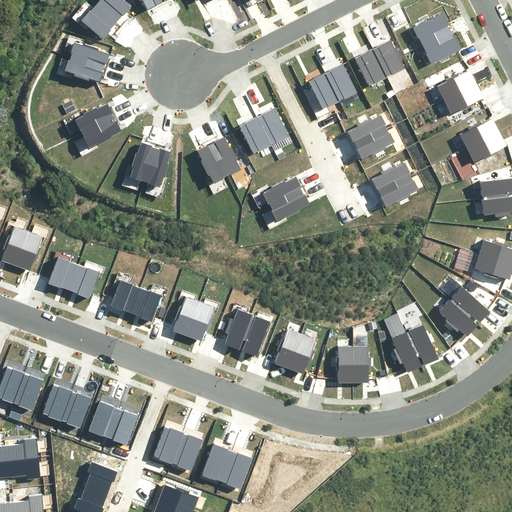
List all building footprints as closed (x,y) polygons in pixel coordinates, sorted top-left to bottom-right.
[(128,0),(97,0),(96,1),(118,18),(122,12),(124,13),(132,3),(128,0)] [(89,8),(80,18),(103,36),(118,18),(96,1),(90,9),(89,8)] [(448,21),(442,9),(411,24),(420,43),(449,29),(446,22),(448,21)] [(452,34),(449,29),(420,43),(430,62),(460,47),(454,33),(452,34)] [(389,37),(371,46),(385,74),(389,71),(390,73),(404,66),(389,37)] [(98,46),(85,42),(84,44),(75,41),(71,51),(73,52),(71,55),(103,65),(104,63),(106,64),(109,52),(97,48),(98,46)] [(359,53),(354,56),(367,83),(372,80),(373,81),(385,75),(385,74),(371,46),(358,52),(359,53)] [(75,71),(75,73),(88,77),(88,76),(100,80),(104,68),(102,67),(103,65),(71,55),(70,58),(69,58),(66,68),(75,71)] [(343,60),(325,69),(339,97),(344,94),(345,96),(358,89),(343,60)] [(437,85),(442,97),(474,82),(467,68),(458,73),(456,71),(444,77),(446,80),(437,85)] [(313,77),(308,79),(322,106),(327,103),(327,104),(340,98),(339,97),(325,69),(313,76),(313,77)] [(471,100),(481,95),(474,82),(442,97),(449,111),(458,107),(459,109),(473,103),(471,100)] [(97,106),(84,111),(85,113),(76,117),(81,127),(82,127),(83,130),(113,116),(113,114),(114,113),(109,102),(98,107),(97,106)] [(275,104),(257,114),(270,141),(275,139),(276,140),(290,133),(275,104)] [(245,121),(240,123),(253,150),(258,148),(259,149),(271,142),(270,141),(257,114),(244,120),(245,121)] [(98,139),(98,141),(111,135),(110,134),(122,128),(116,117),(114,118),(113,116),(83,130),(85,133),(84,134),(88,144),(98,139)] [(357,127),(348,131),(354,145),(375,135),(386,130),(380,116),(371,120),(370,118),(356,124),(357,127)] [(469,127),(460,131),(466,145),(487,136),(498,130),(492,117),(483,121),(482,118),(468,124),(469,127)] [(392,143),(386,130),(375,135),(354,145),(361,159),(371,154),(372,156),(384,151),(383,147),(392,143)] [(504,143),(498,130),(487,136),(466,145),(473,159),(483,154),(484,157),(496,151),(495,147),(504,143)] [(236,158),(238,157),(232,145),(230,145),(225,134),(213,140),(214,142),(212,143),(227,172),(230,171),(231,172),(241,167),(236,158)] [(138,150),(136,150),(132,163),(134,163),(130,175),(142,179),(142,177),(144,178),(155,146),(151,145),(152,144),(141,141),(138,150)] [(202,159),(209,172),(210,171),(215,180),(225,175),(224,174),(227,172),(212,143),(210,144),(210,142),(198,148),(204,159),(202,159)] [(163,173),(167,160),(166,159),(169,150),(158,146),(158,148),(155,146),(144,178),(146,178),(146,180),(158,184),(162,172),(163,173)] [(383,174),(373,179),(380,192),(401,183),(412,178),(406,164),(396,168),(395,166),(382,172),(383,174)] [(484,196),(508,193),(508,189),(511,188),(511,173),(479,177),(481,192),(483,192),(484,196)] [(273,185),(264,189),(270,203),(291,193),(302,188),(296,174),(287,179),(285,176),(272,182),(273,185)] [(417,191),(412,178),(401,183),(380,192),(386,206),(396,202),(397,204),(410,198),(408,195),(417,191)] [(308,201),(302,188),(291,193),(270,203),(277,217),(286,212),(288,214),(300,209),(299,205),(308,201)] [(509,208),(511,207),(511,192),(508,193),(484,196),(481,196),(483,211),(494,210),(494,213),(510,210),(509,208)] [(5,250),(1,260),(16,265),(28,231),(13,226),(10,236),(7,235),(2,249),(5,250)] [(41,237),(28,231),(16,265),(30,270),(34,259),(36,260),(41,247),(37,246),(41,237)] [(511,244),(483,236),(479,251),(511,260),(511,244)] [(509,275),(511,264),(511,260),(479,251),(475,265),(509,275)] [(58,252),(47,279),(60,284),(60,283),(69,286),(78,261),(70,258),(70,256),(58,252)] [(87,265),(78,261),(69,286),(78,289),(77,290),(89,294),(99,267),(88,263),(87,265)] [(120,275),(110,302),(122,307),(122,306),(131,309),(140,285),(132,281),(132,280),(120,275)] [(452,297),(470,314),(472,311),(480,318),(490,307),(463,282),(453,293),(454,294),(452,297)] [(149,288),(140,285),(131,309),(140,312),(139,314),(151,318),(161,290),(150,286),(149,288)] [(176,315),(172,325),(187,330),(199,297),(184,291),(181,301),(178,300),(173,314),(176,315)] [(459,324),(467,332),(477,321),(470,314),(452,297),(450,295),(439,307),(447,314),(446,316),(457,326),(459,324)] [(212,302),(199,297),(187,330),(201,335),(205,325),(207,325),(212,312),(208,311),(212,302)] [(228,330),(224,340),(238,346),(242,336),(250,313),(251,311),(236,305),(233,316),(230,315),(225,329),(228,330)] [(250,313),(242,336),(245,338),(241,347),(256,352),(269,317),(255,312),(254,314),(250,313)] [(407,331),(417,353),(420,352),(424,361),(438,355),(423,321),(409,327),(410,329),(407,331)] [(278,349),(274,359),(288,365),(301,332),(286,326),(283,336),(280,335),(275,348),(278,349)] [(402,358),(407,368),(421,362),(417,353),(407,331),(406,328),(392,334),(396,344),(394,345),(400,360),(402,358)] [(314,337),(301,332),(288,365),(303,370),(306,360),(309,360),(314,348),(310,346),(314,337)] [(338,368),(338,378),(353,378),(353,343),(338,343),(338,353),(335,353),(335,368),(338,368)] [(367,343),(353,343),(353,378),(368,378),(368,367),(371,367),(371,354),(367,354),(367,343)] [(9,366),(0,387),(0,398),(9,403),(10,401),(14,403),(25,375),(21,373),(22,371),(9,366)] [(18,406),(32,411),(44,380),(31,375),(30,376),(25,375),(14,403),(19,404),(18,406)] [(58,383),(45,414),(58,420),(59,418),(63,420),(74,392),(70,391),(71,389),(58,383)] [(67,423),(81,428),(93,397),(80,392),(79,394),(74,392),(63,420),(68,422),(67,423)] [(102,399),(89,430),(102,436),(103,434),(108,436),(119,408),(114,407),(115,405),(102,399)] [(111,439),(125,444),(137,413),(124,408),(123,410),(119,408),(108,436),(112,438),(111,439)] [(168,425),(155,456),(168,462),(169,460),(173,462),(184,434),(180,432),(181,431),(168,425)] [(177,465),(191,470),(203,439),(190,434),(189,436),(184,434),(173,462),(178,464),(177,465)] [(22,443),(0,445),(0,461),(39,457),(36,437),(21,439),(22,443)] [(215,442),(202,474),(215,479),(216,477),(221,479),(232,451),(227,450),(228,448),(215,442)] [(224,482),(238,488),(250,456),(237,451),(236,453),(232,451),(221,479),(225,481),(224,482)] [(0,461),(0,476),(26,474),(26,478),(41,476),(39,457),(0,461)] [(118,472),(93,462),(89,471),(91,472),(86,486),(107,495),(112,481),(114,482),(118,472)] [(79,499),(75,508),(83,511),(102,511),(104,509),(102,508),(107,495),(86,486),(80,499),(79,499)] [(165,486),(160,498),(194,510),(198,498),(189,494),(190,492),(177,487),(176,490),(165,486)] [(27,501),(0,504),(0,511),(43,511),(42,495),(26,497),(27,501)] [(160,498),(154,511),(193,511),(194,510),(160,498)]
